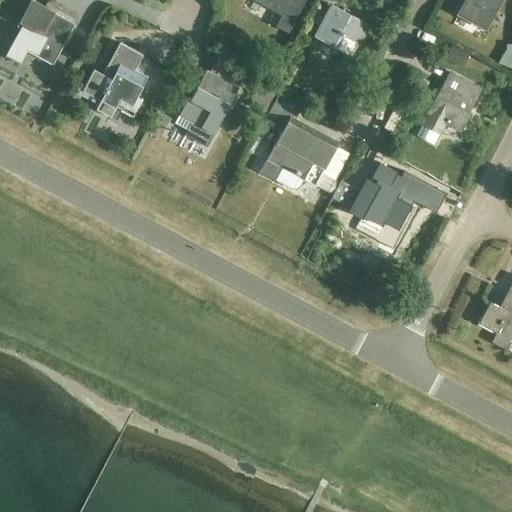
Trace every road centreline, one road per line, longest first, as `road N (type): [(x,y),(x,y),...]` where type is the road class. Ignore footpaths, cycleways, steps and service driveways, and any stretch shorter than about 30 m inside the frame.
road 1 (unclassified): [(395,361),(0,153)]
road 2 (residential): [(364,119),(424,0)]
road 3 (unclassified): [(511,424),(395,361)]
